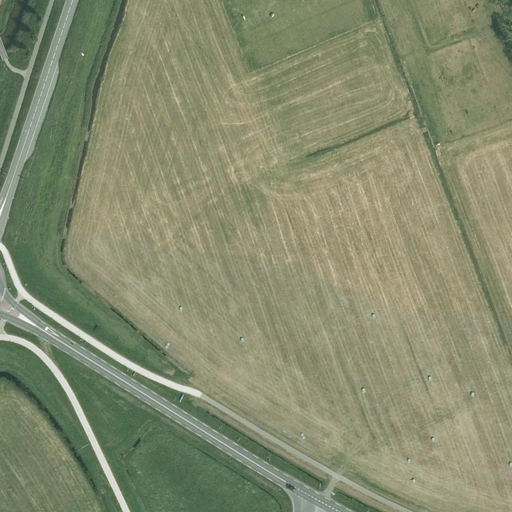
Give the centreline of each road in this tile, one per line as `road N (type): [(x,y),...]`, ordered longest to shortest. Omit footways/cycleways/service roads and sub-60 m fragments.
road 1 (secondary): [(319,501),(0,303)]
road 2 (secondary): [(0,213),(72,0)]
